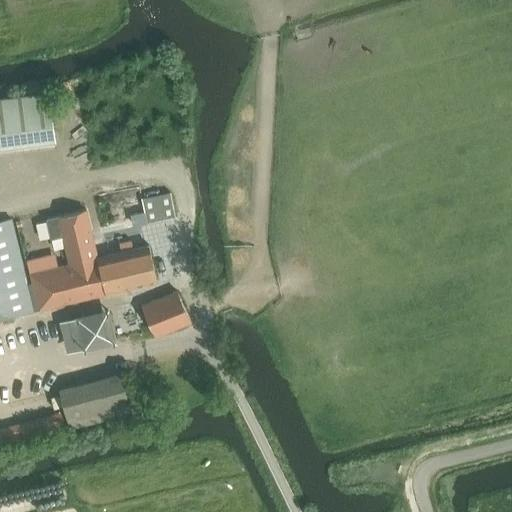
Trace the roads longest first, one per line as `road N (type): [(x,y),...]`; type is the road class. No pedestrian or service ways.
road 1 (track): [(0,388),(167,348),(220,354),(236,391)]
road 2 (unknown): [(410,511),(415,462),(511,431)]
road 3 (unclassified): [(295,511),(236,391)]
